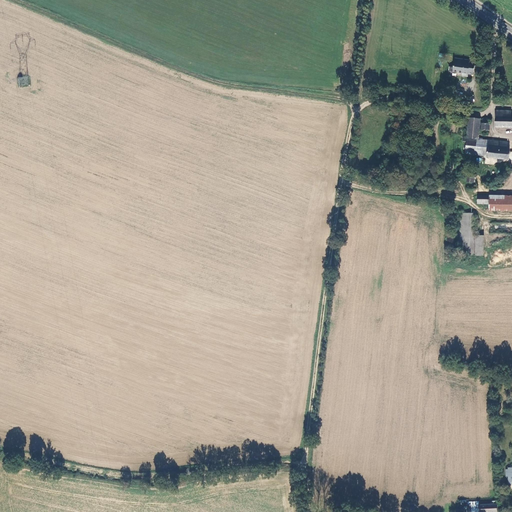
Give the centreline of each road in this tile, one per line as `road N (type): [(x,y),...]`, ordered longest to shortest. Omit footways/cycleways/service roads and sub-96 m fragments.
road 1 (track): [(351,103),(306,457),(308,511)]
road 2 (track): [(351,103),(189,73),(18,0)]
road 3 (unknown): [(341,176),(368,192),(457,197),(493,213)]
road 4 (track): [(492,102),(351,103)]
